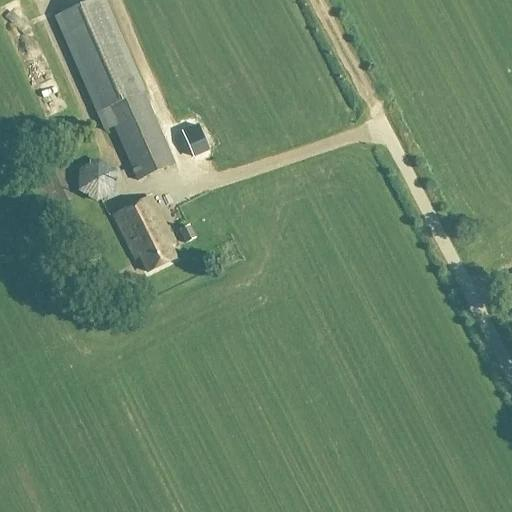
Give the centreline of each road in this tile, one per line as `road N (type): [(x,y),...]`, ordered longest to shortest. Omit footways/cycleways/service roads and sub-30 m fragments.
road 1 (unclassified): [(511,379),(380,126)]
road 2 (track): [(315,0),(380,126)]
